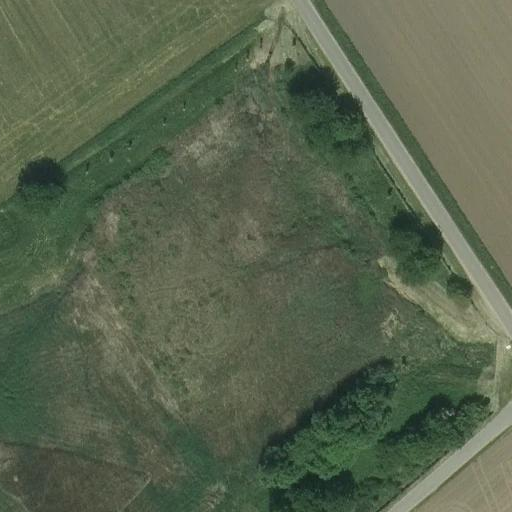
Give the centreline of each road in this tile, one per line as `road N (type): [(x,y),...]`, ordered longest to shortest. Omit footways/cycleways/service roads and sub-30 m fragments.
road 1 (track): [(301,0),(511,328)]
road 2 (unclassified): [(511,415),(401,511)]
